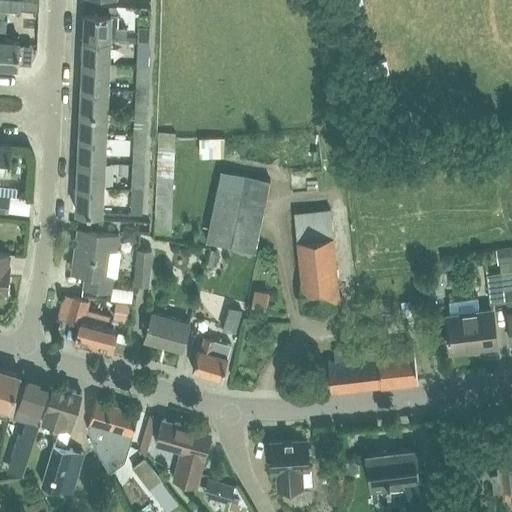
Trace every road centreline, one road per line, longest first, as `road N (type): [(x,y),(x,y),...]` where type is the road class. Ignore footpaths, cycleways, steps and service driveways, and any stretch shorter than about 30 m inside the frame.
road 1 (tertiary): [(511,389),(230,411)]
road 2 (residential): [(20,352),(47,258),(51,124)]
road 3 (tertiary): [(230,411),(20,352)]
